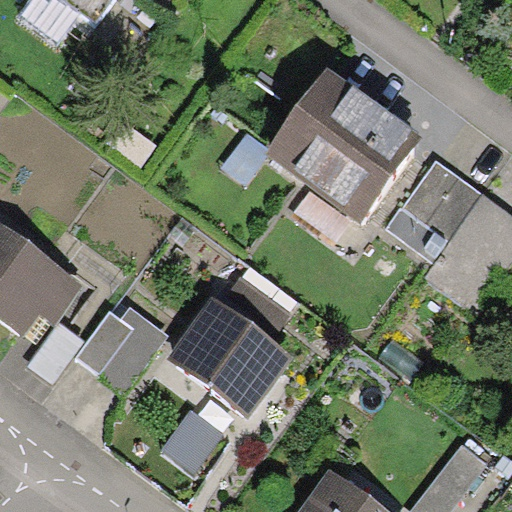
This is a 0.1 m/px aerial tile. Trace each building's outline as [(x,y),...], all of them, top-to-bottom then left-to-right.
[(60,0),(97,27),(116,2),(122,7),(127,0),(60,0)] [(421,145),(329,78),(271,157),(363,225),(421,145)] [(511,258),(511,215),(437,164),(394,228),(441,259),(426,281),(475,313),(511,258)] [(84,290),(0,230),(0,324),(23,341),(39,319),(55,330),(84,290)] [(244,281),(226,306),(276,343),(294,318),(244,281)] [(217,300),(169,365),(252,424),(299,359),(276,343),(226,306),(217,300)] [(124,322),(111,313),(78,358),(125,393),(167,338),(132,312),(124,322)] [(225,437),(193,415),(167,454),(199,476),(225,437)] [(464,447),(415,511),(453,511),(488,466),(464,447)] [(386,511),(330,473),(303,511),(386,511)]
